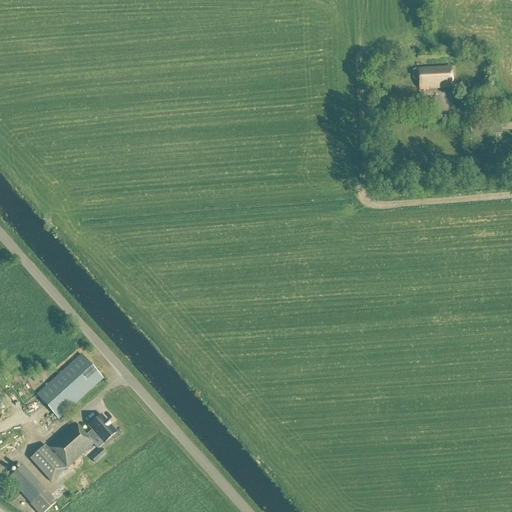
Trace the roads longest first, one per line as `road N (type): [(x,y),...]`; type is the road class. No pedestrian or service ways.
road 1 (unclassified): [(247,511),(0,236)]
road 2 (track): [(359,61),(367,204),(511,196)]
